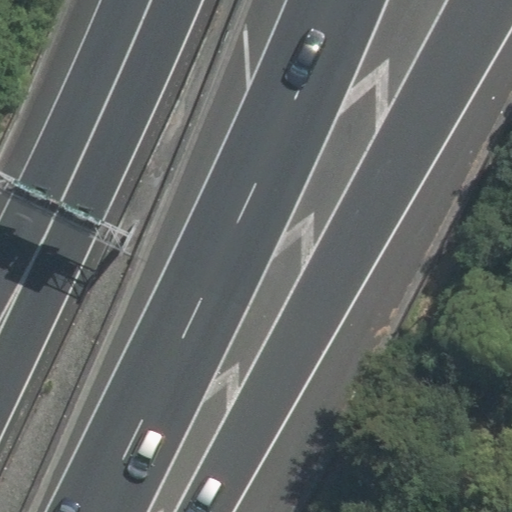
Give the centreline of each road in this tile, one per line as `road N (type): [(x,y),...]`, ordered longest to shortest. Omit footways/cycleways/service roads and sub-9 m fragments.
road 1 (motorway): [(483,0),(210,511)]
road 2 (motorway): [(349,0),(98,511)]
road 3 (motorway): [(103,115),(0,341)]
road 4 (motorway): [(103,115),(0,288)]
road 5 (motorway): [(149,0),(103,115)]
